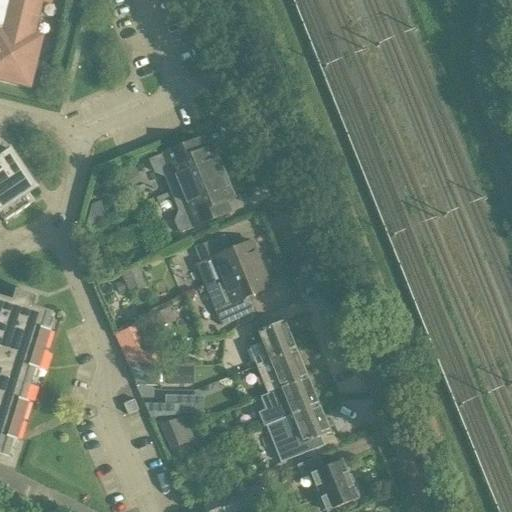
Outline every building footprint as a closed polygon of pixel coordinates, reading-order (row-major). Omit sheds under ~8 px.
[(0,0),(0,81),(21,87),(23,78),(32,80),(40,47),(31,45),(42,0),(0,0)] [(11,153),(12,152),(10,149),(8,147),(6,144),(4,142),(1,140),(0,139),(0,217),(4,224),(30,206),(23,198),(35,189),(10,153),(11,152),(11,153)] [(171,195),(223,173),(212,147),(201,152),(196,141),(156,158),(149,161),(154,173),(164,177),(169,189),(171,195)] [(233,199),(223,173),(171,195),(173,200),(174,200),(178,212),(174,222),(179,234),(186,231),(227,215),(222,204),(233,199)] [(90,202),(84,221),(86,225),(106,216),(99,198),(90,202)] [(206,290),(261,266),(251,242),(226,253),(220,238),(194,249),(200,264),(196,266),(206,290)] [(261,266),(206,290),(221,326),(251,314),(245,299),(270,289),(261,266)] [(123,282),(115,285),(119,294),(127,290),(123,282)] [(0,456),(3,457),(3,456),(10,458),(16,442),(28,403),(20,400),(30,368),(38,371),(50,332),(42,329),(47,312),(33,308),(37,298),(15,291),(12,302),(0,297),(0,456)] [(170,308),(150,318),(156,330),(176,321),(170,308)] [(258,333),(262,344),(249,349),(257,368),(276,360),(296,351),(284,322),(258,333)] [(142,324),(115,335),(127,365),(160,365),(142,324)] [(307,378),(296,351),(276,360),(257,368),(268,395),(289,386),(307,378)] [(167,385),(194,385),(193,367),(167,368),(167,385)] [(268,395),(261,398),(266,411),(258,414),(264,428),(274,424),(318,406),(307,378),(289,386),(268,395)] [(177,414),(204,414),(204,397),(165,396),(165,406),(178,406),(177,414)] [(128,416),(139,411),(134,400),(123,405),(128,416)] [(330,434),(318,406),(274,424),(285,451),(303,444),(303,445),(330,434)] [(160,426),(171,451),(194,441),(183,416),(160,426)] [(342,461),(323,469),(319,457),(298,466),(303,479),(308,477),(309,479),(313,477),(327,511),(358,500),(342,461)] [(187,499),(201,493),(194,477),(180,483),(187,499)] [(255,486),(203,506),(205,511),(243,511),(262,504),(255,486)]
